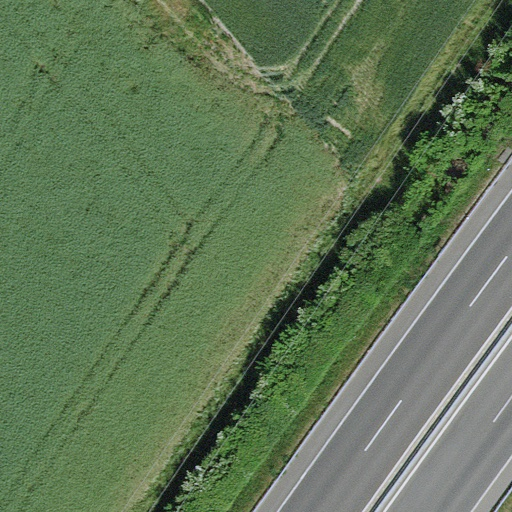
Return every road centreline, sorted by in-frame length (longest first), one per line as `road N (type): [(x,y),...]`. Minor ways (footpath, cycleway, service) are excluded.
road 1 (motorway): [(511,248),(318,511)]
road 2 (motorway): [(430,511),(511,399)]
